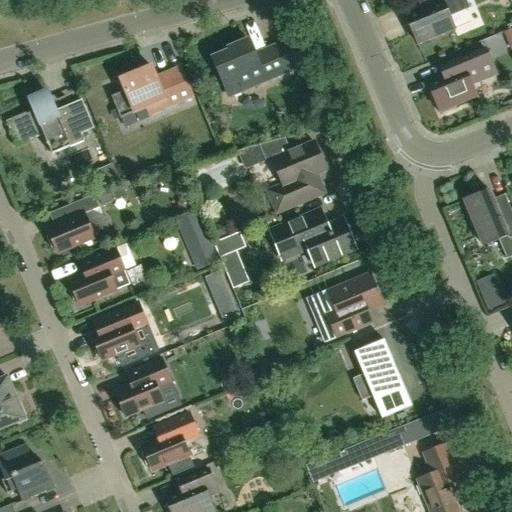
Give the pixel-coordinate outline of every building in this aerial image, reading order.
[(465,0),(426,0),(430,9),(407,19),(407,20),(403,26),(412,33),(420,52),(421,51),(418,43),(454,28),(449,17),(469,8),(465,0)] [(229,51),(212,58),(228,96),(285,73),(274,47),(255,55),(248,40),(228,49),(229,51)] [(456,108),(454,105),(476,96),(471,84),(496,74),(485,49),(447,65),(452,76),(428,86),(440,115),(456,108)] [(111,97),(120,118),(146,107),(149,115),(164,108),(164,109),(192,97),(180,68),(156,78),(151,67),(120,79),(125,91),(111,97)] [(56,112),(52,104),(46,89),(29,97),(34,110),(6,122),(7,123),(21,117),(30,140),(31,139),(43,134),(52,155),(84,142),(81,134),(93,129),(82,101),(56,112)] [(268,192),(277,212),(323,193),(318,180),(315,181),(313,175),(314,174),(315,174),(325,169),(314,143),(272,160),(282,186),(268,192)] [(245,168),(262,161),(264,161),(258,146),(238,151),(245,168)] [(112,183),(106,167),(94,172),(100,188),(112,183)] [(113,198),(109,189),(98,194),(103,206),(111,202),(113,198)] [(464,200),(483,246),(498,240),(506,259),(511,256),(511,212),(511,211),(500,216),(489,190),(464,200)] [(115,207),(128,212),(132,200),(119,195),(115,207)] [(88,219),(87,220),(84,214),(99,208),(94,196),(66,207),(70,219),(47,229),(57,254),(94,238),(94,237),(95,236),(96,236),(98,235),(98,234),(99,233),(100,231),(100,229),(100,228),(100,226),(100,224),(99,223),(98,221),(96,220),(95,220),(93,219),(91,219),(90,219),(88,219)] [(270,231),(282,259),(307,249),(315,266),(355,249),(353,245),(355,241),(352,233),(348,231),(343,220),(327,226),(321,210),(270,231)] [(204,213),(184,219),(196,262),(216,257),(204,213)] [(246,247),(239,233),(214,243),(220,258),(246,247)] [(80,263),(84,275),(69,281),(79,306),(116,291),(130,285),(124,271),(125,271),(124,270),(135,266),(126,245),(116,249),(115,249),(80,263)] [(214,297),(228,291),(220,272),(206,278),(214,297)] [(327,315),(337,338),(372,323),(366,310),(382,304),(369,274),(308,300),(316,320),(327,315)] [(479,284),(493,314),(511,305),(511,300),(500,274),(479,284)] [(138,303),(110,315),(92,322),(97,333),(91,336),(102,361),(139,345),(133,331),(147,325),(138,303)] [(384,340),(354,352),(382,419),(411,407),(384,340)] [(156,387),(171,381),(161,359),(126,374),(131,386),(115,392),(125,417),(162,402),(156,387)] [(0,429),(24,419),(7,377),(0,379),(0,429)] [(158,439),(142,446),(152,471),(168,465),(172,476),(194,467),(183,441),(198,435),(188,413),(161,425),(153,428),(158,439)] [(385,453),(429,435),(422,419),(378,437),(385,453)] [(370,459),(363,443),(305,466),(312,482),(370,459)] [(429,511),(458,511),(448,484),(460,479),(447,446),(423,455),(431,475),(417,480),(429,511)] [(0,457),(0,465),(6,479),(1,481),(7,494),(18,490),(23,502),(54,489),(43,464),(34,467),(25,447),(0,457)] [(168,511),(208,511),(213,510),(207,496),(218,491),(209,469),(177,482),(182,494),(166,500),(167,502),(163,507),(168,511)]
